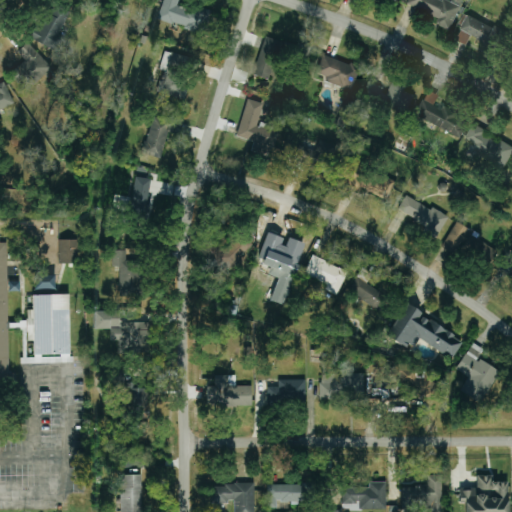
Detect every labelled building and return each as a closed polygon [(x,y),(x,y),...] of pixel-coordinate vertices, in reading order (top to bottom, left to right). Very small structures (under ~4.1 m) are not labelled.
[(163,0),(157,19),(205,35),(212,13),(178,2),(179,0),(163,0)] [(445,0),(408,0),(406,6),(437,18),(435,24),(452,30),(463,0),(451,0),(451,2),(445,0)] [(33,41),(54,49),(69,10),(49,2),(33,41)] [(469,14),(456,39),(467,45),(471,37),(498,50),(507,33),(469,14)] [(253,75),(272,81),(283,42),(264,37),(253,75)] [(18,52),(25,60),(10,75),(26,92),(52,68),(28,43),(18,52)] [(159,70),(163,71),(157,94),(184,101),(188,88),(184,87),(188,72),(192,73),(196,60),(165,51),(159,70)] [(351,90),(358,65),(321,56),(316,74),(326,76),(324,83),(351,90)] [(361,95),(405,114),(413,95),(404,91),(406,86),(391,80),(387,89),(367,81),(361,95)] [(0,110),(14,104),(4,82),(0,83),(0,110)] [(438,95),(427,90),(414,116),(460,139),(469,120),(434,103),(438,95)] [(236,137),(253,141),(250,152),(270,157),(277,132),(258,127),(263,104),(246,99),(236,137)] [(161,157),(166,133),(175,134),(178,119),(152,114),(143,154),(161,157)] [(511,153),(511,146),(475,123),(465,138),(475,145),(472,151),(501,170),(511,153)] [(292,162),(326,174),(336,146),(319,139),(315,151),(298,145),(292,162)] [(386,200),(395,180),(349,159),(339,181),(360,190),(361,188),(386,200)] [(136,177),(148,178),(149,168),(137,166),(136,177)] [(150,179),(133,178),(131,217),(148,218),(150,179)] [(447,218),(406,195),(396,212),(438,235),(447,218)] [(443,245),(488,268),(498,248),(454,225),(443,245)] [(77,240),(58,240),(58,264),(77,264),(77,240)] [(0,242),(6,242),(9,402),(0,402),(0,242)] [(205,268),(239,269),(240,246),(206,245),(205,268)] [(126,251),(112,250),(111,267),(119,267),(119,294),(138,295),(139,261),(125,261),(126,251)] [(511,281),(511,256),(509,255),(498,273),(511,281)] [(347,271),(311,256),(304,274),(327,284),(324,290),(337,295),(347,271)] [(348,291),(374,307),(382,293),(356,278),(348,291)] [(68,295),(32,295),(33,310),(27,310),(27,323),(27,341),(33,341),(34,358),(21,359),(21,364),(70,362),(68,295)] [(418,339),(452,358),(463,339),(404,306),(387,336),(412,350),(418,339)] [(94,329),(110,329),(110,341),(118,340),(118,352),(150,351),(149,322),(119,323),(119,311),(93,311),(94,329)] [(500,372),(477,358),(482,350),(472,343),(456,370),(468,377),(459,391),(481,404),(500,372)] [(435,397),(434,372),(424,372),(424,378),(415,379),(415,366),(399,367),(400,398),(435,397)] [(147,407),(147,388),(132,388),(132,383),(124,383),(124,370),(110,370),(110,407),(147,407)] [(364,374),(320,373),(320,400),(363,401),(364,374)] [(251,386),(236,386),(236,375),(214,376),(215,386),(207,386),(207,407),(252,406),(251,386)] [(306,380),(278,380),(278,387),(267,387),(266,405),(305,405),(306,380)] [(141,511),(141,475),(119,475),(119,511),(141,511)] [(441,511),(441,475),(426,476),(426,486),(401,486),(401,509),(429,508),(429,511),(441,511)] [(464,503),(464,511),(507,511),(508,481),(492,482),(492,475),(476,475),(476,490),(459,490),(459,503),(464,503)] [(386,509),(385,482),(368,482),(369,488),(341,489),(342,510),(354,509),(354,510),(386,509)] [(266,485),(267,508),(276,508),(276,502),(306,501),(305,484),(266,485)] [(233,511),(253,511),(254,485),(211,485),(211,503),(234,503),(233,511)]
